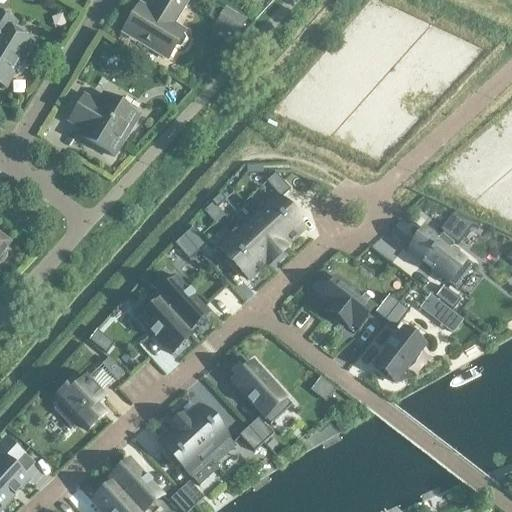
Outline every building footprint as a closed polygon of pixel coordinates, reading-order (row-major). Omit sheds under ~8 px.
[(156,0),(154,5),(156,6),(152,13),(139,5),(122,33),(167,60),(174,48),(180,48),(185,39),(182,34),(184,32),(172,25),(187,0),(156,0)] [(236,39),(247,21),(226,8),(215,26),(236,39)] [(16,34),(9,29),(13,23),(0,14),(0,85),(4,88),(12,74),(16,77),(20,75),(24,69),(23,64),(19,62),(28,48),(16,41),(17,38),(16,34)] [(90,135),(86,142),(112,158),(137,116),(103,95),(97,106),(83,97),(68,122),(90,135)] [(275,174),(265,183),(280,199),(289,190),(275,174)] [(220,195),(211,203),(216,209),(225,201),(220,195)] [(270,195),(251,212),(254,214),(284,248),(302,231),(270,195)] [(235,231),(266,265),(267,266),(285,249),(284,248),(254,214),(235,231)] [(192,228),(183,237),(198,253),(207,244),(192,228)] [(217,247),(248,281),(266,265),(235,231),(217,247)] [(471,266),(425,232),(408,254),(454,290),(471,266)] [(183,237),(174,245),(189,261),(198,253),(183,237)] [(153,295),(188,334),(208,315),(192,298),(194,296),(189,290),(187,292),(173,277),(153,295)] [(328,308),(325,311),(348,329),(351,326),(356,330),(373,308),(336,279),(319,301),(328,308)] [(443,289),(436,298),(452,311),(459,301),(443,289)] [(155,339),(171,356),(191,337),(188,334),(153,295),(132,314),(150,333),(149,334),(154,340),(155,339)] [(388,297),(375,314),(385,321),(398,304),(388,297)] [(398,304),(385,321),(395,329),(408,312),(398,304)] [(452,334),(462,322),(451,313),(441,326),(452,334)] [(386,349),(372,366),(394,384),(423,348),(400,330),(391,343),(389,341),(384,348),(386,349)] [(96,332),(88,342),(105,355),(113,345),(96,332)] [(101,366),(115,381),(124,373),(107,360),(101,366)] [(253,365),(232,385),(247,401),(245,402),(250,408),(252,406),(269,425),(291,406),(253,365)] [(63,383),(47,402),(54,408),(49,413),(67,429),(72,423),(81,431),(97,412),(83,400),(90,391),(74,378),(67,387),(63,383)] [(197,409),(178,426),(210,463),(213,466),(235,447),(197,409)] [(256,418),(247,427),(263,444),(272,435),(256,418)] [(210,463),(178,426),(158,444),(191,480),(210,463)] [(247,427),(239,436),(253,452),(263,444),(247,427)] [(0,511),(27,479),(12,467),(21,456),(2,440),(0,443),(0,511)] [(114,484),(113,485),(138,511),(144,511),(161,496),(150,484),(151,483),(146,477),(145,478),(130,463),(110,481),(114,484)] [(188,483),(178,491),(193,508),(203,499),(188,483)] [(138,511),(113,485),(93,503),(101,511),(138,511)] [(178,491),(169,500),(180,511),(188,511),(193,508),(178,491)]
